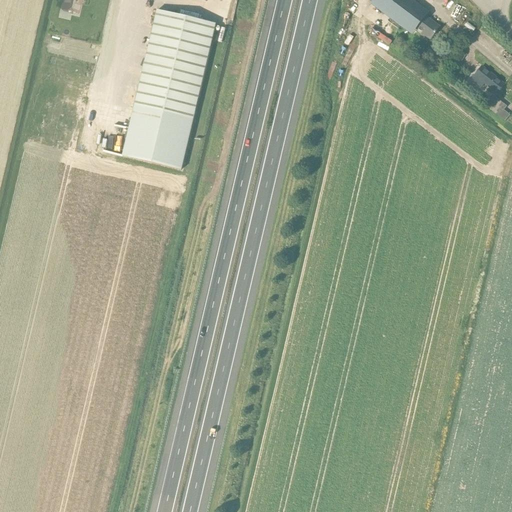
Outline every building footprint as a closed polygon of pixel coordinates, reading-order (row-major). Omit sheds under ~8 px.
[(65,0),(63,10),(78,14),(81,0),(65,0)] [(409,33),(414,26),(430,38),(439,26),(423,14),(426,11),(411,0),(374,0),(371,4),(409,33)] [(122,156),(180,170),(212,40),(215,24),(157,10),(122,156)] [(458,66),(466,55),(461,51),(452,62),(458,66)] [(454,63),(448,70),(454,75),(460,68),(454,63)] [(504,84),(482,66),(471,79),(482,87),(485,84),(497,93),(504,84)] [(505,121),(510,115),(504,110),(507,106),(494,96),(486,105),(494,111),(493,112),(505,121)]
